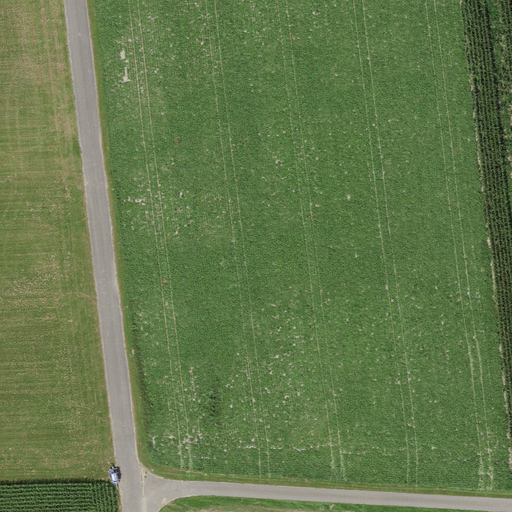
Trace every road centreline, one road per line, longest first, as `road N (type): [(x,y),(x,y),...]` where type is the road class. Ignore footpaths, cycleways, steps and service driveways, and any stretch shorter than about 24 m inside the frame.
road 1 (track): [(76,0),(135,511)]
road 2 (track): [(133,496),(469,511)]
